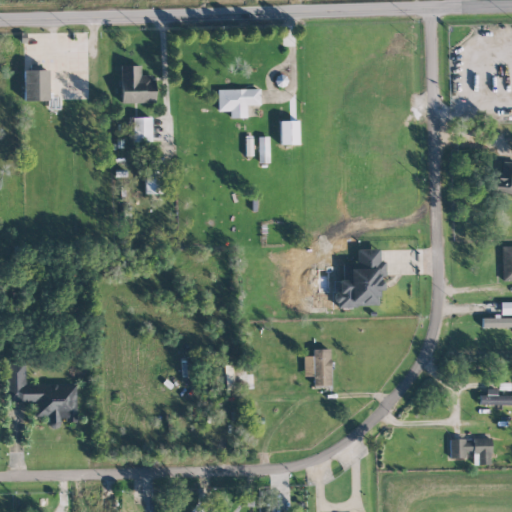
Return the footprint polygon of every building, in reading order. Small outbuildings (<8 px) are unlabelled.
[(154,102),(153,75),(140,75),(140,65),(120,66),(120,103),(154,102)] [(22,70),(23,101),(48,100),(47,69),(22,70)] [(217,111),(229,111),(230,118),(246,117),(245,105),(259,104),(258,88),(217,89),(217,111)] [(132,142),(151,141),(150,117),(132,118),(132,142)] [(297,144),(297,120),(279,121),(279,144),(297,144)] [(258,163),(268,162),(268,136),(257,136),(258,163)] [(511,162),(502,162),(501,173),(495,173),(494,193),(511,193),(511,162)] [(144,194),(162,194),(161,169),(144,169),(144,194)] [(511,280),(511,246),(500,246),(501,280),(511,280)] [(379,305),(379,276),(384,276),(384,261),(379,261),(378,248),(356,249),(356,262),(341,262),(342,280),(338,280),(338,291),(335,291),(335,306),(379,305)] [(511,302),(500,302),(500,314),(511,314),(511,302)] [(511,317),(481,318),(481,327),(511,326),(511,317)] [(303,376),(312,376),(312,386),(329,386),(329,349),(311,349),(311,356),(302,356),(303,376)] [(75,384),(24,384),(24,363),(4,363),(4,402),(35,402),(35,417),(47,417),(47,427),(59,427),(59,420),(75,420),(75,384)] [(479,405),(511,405),(511,395),(496,395),(496,391),(479,391),(479,405)] [(490,439),(449,439),(449,458),(464,458),(464,451),(472,450),(472,465),(490,464),(490,439)]
